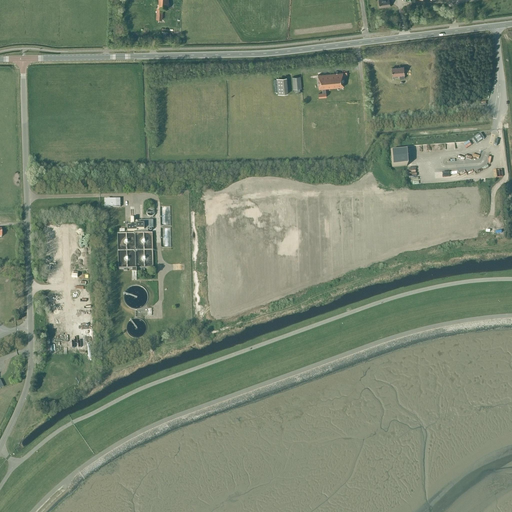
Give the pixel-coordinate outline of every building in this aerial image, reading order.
[(168,8),(168,0),(156,0),(157,4),(158,4),(158,8),(157,7),(156,20),(162,20),(163,8),(168,8)] [(181,20),(181,8),(173,7),(172,20),(181,20)] [(404,75),(404,67),(392,68),(392,76),(399,75),(399,79),(404,78),(404,75)] [(343,73),(318,75),(319,89),(322,89),(322,93),(319,93),(320,97),(326,97),(326,88),(344,87),(343,73)] [(300,92),(300,89),(301,88),(300,76),(292,77),(293,89),(295,89),(295,92),(300,92)] [(288,94),(286,78),(276,79),(278,94),(288,94)] [(480,133),(472,139),(476,144),(484,139),(480,133)] [(409,165),(408,149),(393,150),(394,165),(409,165)] [(120,199),(116,199),(104,199),(104,207),(120,207),(120,199)] [(134,232),(134,233),(135,233),(135,232),(146,232),(146,231),(148,231),(148,228),(153,228),(153,221),(138,221),(138,226),(128,227),(128,232),(134,232)] [(44,390),(69,389),(69,375),(44,375),(44,390)]
